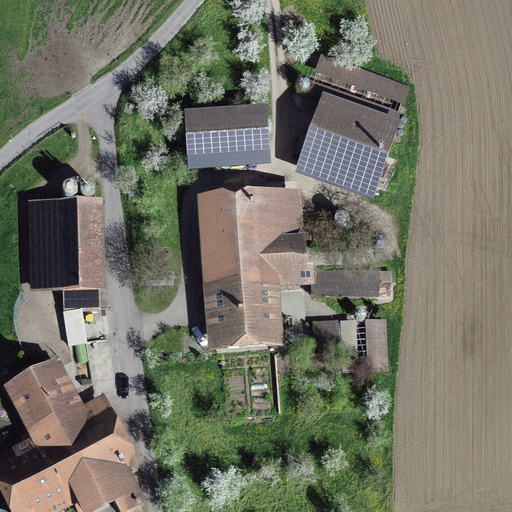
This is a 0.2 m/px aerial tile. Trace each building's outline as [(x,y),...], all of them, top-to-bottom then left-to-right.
[(320,59),(306,100),(324,106),(304,165),(375,190),(409,89),(320,59)] [(265,113),(184,121),(189,176),(270,167),(265,113)] [(304,194),(195,204),(205,357),(285,353),(278,291),(313,290),(304,194)] [(104,206),(30,207),(33,295),(106,294),(104,206)] [(387,317),(372,318),(375,366),(390,365),(387,317)] [(339,324),(317,327),(320,348),(342,345),(339,324)] [(41,450),(83,429),(53,367),(10,387),(41,450)] [(83,429),(41,450),(0,469),(0,511),(69,511),(75,509),(76,511),(124,511),(138,505),(120,468),(128,463),(106,418),(83,429)]
